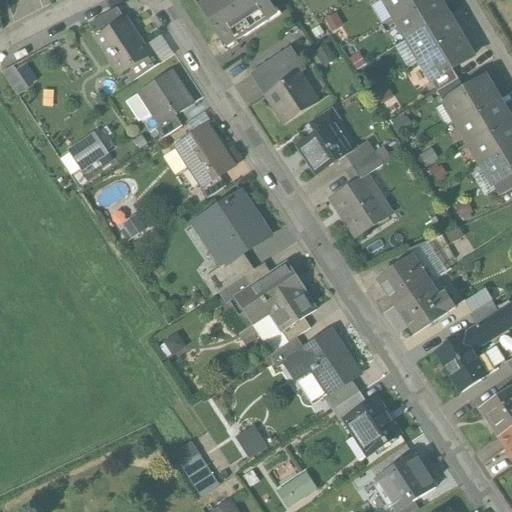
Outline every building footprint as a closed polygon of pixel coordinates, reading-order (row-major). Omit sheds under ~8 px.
[(208,0),(198,7),(222,44),(220,45),(225,53),(236,46),(235,43),(268,22),(264,17),(274,11),(266,0),(208,0)] [(382,0),(394,19),(425,0),(382,0)] [(438,0),(425,0),(394,19),(407,41),(448,16),(438,0)] [(142,49),(124,21),(123,21),(116,10),(89,27),(97,39),(96,39),(120,77),(124,74),(131,84),(157,67),(144,48),(142,49)] [(448,16),(407,41),(420,63),(461,38),(448,16)] [(461,38),(420,63),(431,82),(452,70),(473,58),(461,38)] [(258,87),(298,60),(291,49),(250,75),(258,87)] [(264,97),(298,74),(299,76),(306,72),(298,60),(258,87),(264,97)] [(29,90),(14,66),(2,73),(18,98),(29,90)] [(438,93),(458,81),(452,70),(431,82),(438,93)] [(170,74),(139,94),(160,127),(175,117),(192,106),(170,74)] [(298,74),(264,97),(265,99),(266,97),(285,125),(283,126),(284,128),(319,104),(319,103),(317,104),(299,76),(298,74)] [(464,91),(444,103),(455,123),(497,99),(485,79),(464,91)] [(438,93),(444,103),(464,91),(458,81),(438,93)] [(497,99),(455,123),(468,145),(510,121),(497,99)] [(315,135),(339,120),(332,110),(309,125),(315,135)] [(175,117),(160,127),(154,131),(161,141),(182,128),(175,117)] [(315,135),(297,147),(317,178),(341,161),(359,150),(357,148),(347,154),(330,128),(340,122),(339,120),(315,135)] [(511,124),(510,121),(468,145),(482,167),(511,148),(511,124)] [(233,168),(206,127),(176,147),(203,188),(220,177),(233,168)] [(67,152),(82,174),(108,156),(93,134),(67,152)] [(368,144),(359,150),(341,161),(348,171),(374,154),(368,144)] [(511,148),(482,167),(493,187),(511,175),(511,148)] [(374,154),(348,171),(356,183),(366,177),(367,178),(383,167),(374,154)] [(511,175),(493,187),(500,197),(511,190),(511,175)] [(220,177),(203,188),(199,191),(206,201),(227,188),(220,177)] [(367,178),(366,177),(356,183),(331,199),(357,238),(392,215),(367,178)] [(241,193),(189,225),(218,267),(222,267),(224,266),(225,266),(243,254),(269,237),(241,193)] [(223,292),(254,272),(243,254),(225,266),(224,266),(222,267),(202,280),(214,298),(223,292)] [(414,258),(378,282),(395,308),(429,285),(431,284),(414,258)] [(317,312),(296,280),(298,279),(288,263),(271,274),(234,298),(235,298),(253,327),(271,317),(282,334),(304,320),(317,312)] [(235,298),(234,298),(271,274),(265,265),(254,272),(223,292),(229,302),(235,298)] [(429,285),(395,308),(415,336),(457,310),(447,294),(439,300),(429,285)] [(486,291),(465,304),(472,315),(492,303),(493,302),(486,291)] [(492,303),(472,315),(470,316),(478,328),(499,315),(492,303)] [(511,307),(499,315),(510,332),(511,330),(511,307)] [(510,332),(499,315),(478,328),(470,333),(477,343),(486,338),(490,344),(510,332)] [(253,327),(272,356),(296,340),(311,330),(304,320),(282,334),(271,317),(253,327)] [(341,348),(343,347),(333,331),(303,351),(284,363),(285,365),(296,382),(312,371),(329,396),(352,381),(360,376),(341,348)] [(489,377),(469,348),(477,343),(470,333),(436,353),(463,394),(489,377)] [(285,365),(284,363),(303,351),(296,340),(272,356),(269,357),(277,370),(285,365)] [(339,408),(361,393),(352,381),(329,396),(325,399),(333,412),(339,408)] [(511,389),(481,410),(482,412),(483,410),(500,435),(498,436),(499,438),(511,429),(511,389)] [(339,408),(347,419),(369,405),(361,393),(339,408)] [(401,436),(377,400),(369,405),(347,419),(345,420),(357,437),(363,433),(376,453),(401,436)] [(254,428),(236,439),(249,461),(267,449),(254,428)] [(511,429),(499,438),(511,457),(511,429)] [(208,434),(171,457),(179,469),(181,468),(201,500),(236,479),(208,434)] [(413,457),(377,480),(396,509),(397,510),(412,500),(413,503),(415,502),(435,489),(413,457)] [(306,475),(277,494),(288,510),(317,491),(306,475)] [(413,503),(412,500),(397,510),(396,509),(391,511),(417,511),(419,511),(415,502),(413,503)] [(237,511),(231,501),(212,511),(237,511)]
